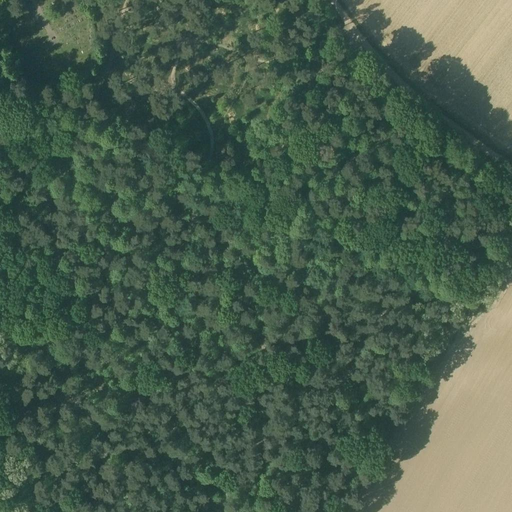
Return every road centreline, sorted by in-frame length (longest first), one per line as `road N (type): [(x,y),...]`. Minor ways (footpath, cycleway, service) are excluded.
road 1 (track): [(347,511),(474,296),(496,294),(511,257)]
road 2 (track): [(511,163),(474,146),(386,69),(328,0)]
